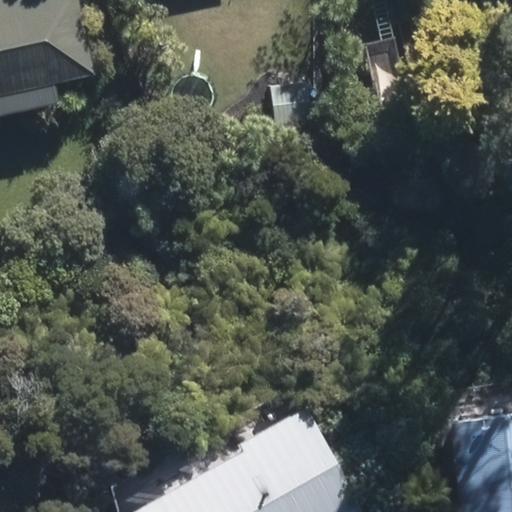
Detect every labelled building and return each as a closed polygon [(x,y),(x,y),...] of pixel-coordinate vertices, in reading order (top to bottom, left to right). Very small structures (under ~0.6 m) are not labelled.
[(0,108),(57,97),(52,77),(92,69),(77,0),(5,0),(0,1),(0,108)] [(416,31),(360,45),(377,114),(433,100),(416,31)] [(311,72),(272,71),(271,134),(310,135),(311,72)] [(511,511),(511,401),(446,410),(459,511),(511,511)] [(131,511),(353,511),(359,509),(304,408),(127,504),(131,511)]
